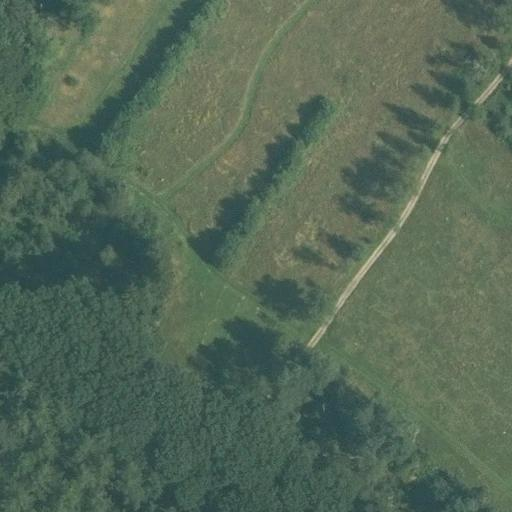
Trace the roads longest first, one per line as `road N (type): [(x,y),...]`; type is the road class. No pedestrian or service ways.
road 1 (track): [(216,463),(400,225),(443,138),(511,61)]
road 2 (track): [(281,511),(0,300)]
road 3 (track): [(209,511),(0,354)]
